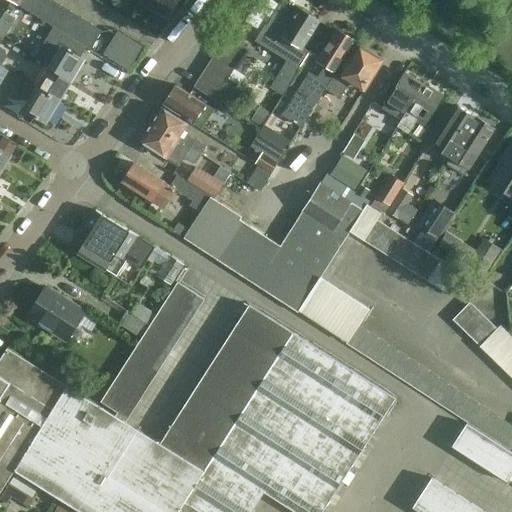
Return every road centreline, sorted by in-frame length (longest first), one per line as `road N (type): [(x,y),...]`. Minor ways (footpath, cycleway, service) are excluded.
road 1 (residential): [(76,173),(211,0)]
road 2 (residential): [(511,97),(355,0)]
road 3 (residential): [(0,268),(76,173)]
